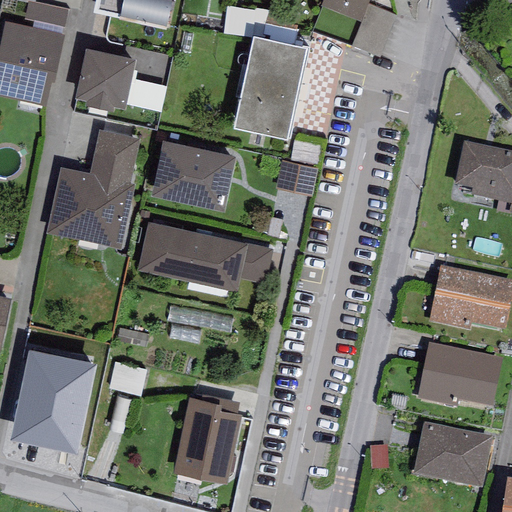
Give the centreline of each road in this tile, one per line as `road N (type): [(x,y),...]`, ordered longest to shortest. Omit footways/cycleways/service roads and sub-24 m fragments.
road 1 (residential): [(449,0),(340,511)]
road 2 (residential): [(0,475),(136,511)]
